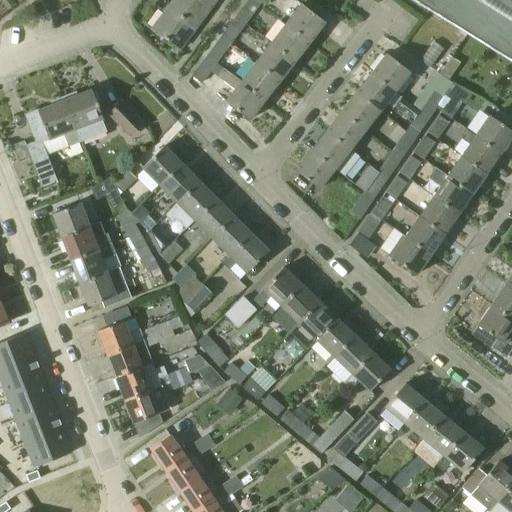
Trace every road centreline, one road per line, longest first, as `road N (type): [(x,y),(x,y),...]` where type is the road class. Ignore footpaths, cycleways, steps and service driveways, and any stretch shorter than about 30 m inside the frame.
road 1 (residential): [(127,511),(0,197)]
road 2 (residential): [(424,333),(258,174)]
road 3 (residential): [(258,174),(112,32)]
road 4 (residential): [(258,174),(382,14)]
road 5 (residential): [(424,333),(511,202)]
road 6 (residential): [(112,32),(0,68)]
